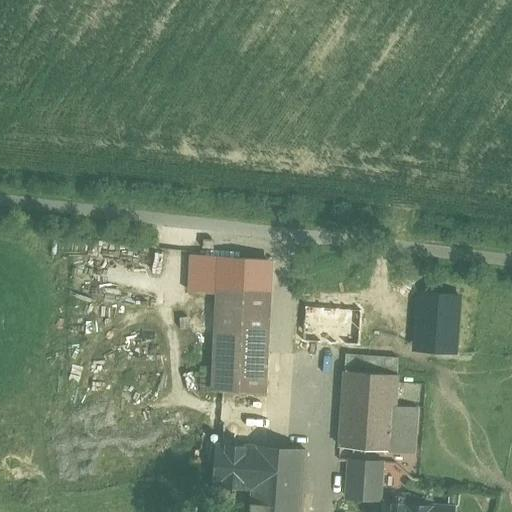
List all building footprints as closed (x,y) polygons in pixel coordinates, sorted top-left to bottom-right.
[(270,293),(218,290),(213,391),(265,393),(270,293)] [(361,311),(307,307),(304,340),(359,344),(361,311)] [(347,356),(346,371),(397,374),(399,359),(358,356),(347,356)] [(397,374),(346,371),(340,447),(413,452),(417,407),(395,406),(397,374)] [(307,454),(220,447),(218,485),(256,488),(255,489),(304,494),(307,454)] [(383,464),(351,461),(348,498),(381,500),(383,464)] [(302,511),(304,494),(255,489),(253,511),(302,511)]
